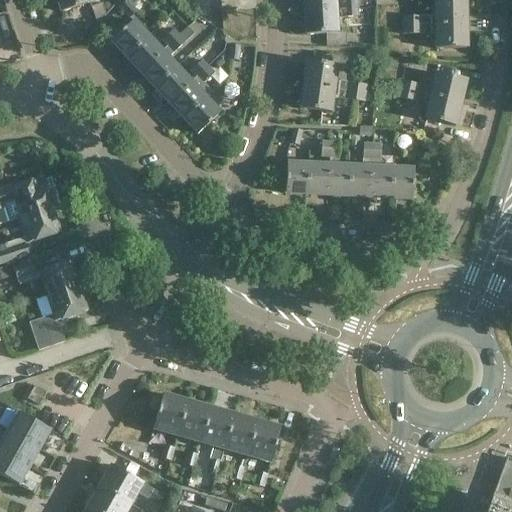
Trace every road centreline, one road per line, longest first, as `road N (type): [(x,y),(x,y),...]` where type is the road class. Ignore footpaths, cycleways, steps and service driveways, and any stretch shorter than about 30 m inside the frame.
road 1 (residential): [(288,511),(328,413),(175,364),(139,341)]
road 2 (residential): [(419,257),(445,238),(481,164),(504,60),(499,0)]
road 3 (residential): [(228,199),(82,60),(24,60)]
road 4 (residential): [(186,261),(38,93)]
road 5 (residential): [(228,199),(268,115),(281,39),(277,0)]
road 6 (residential): [(419,257),(286,243),(228,199)]
road 7 (residential): [(49,507),(139,341)]
road 8 (residential): [(257,305),(356,352),(394,383)]
road 9 (secondary): [(511,185),(456,306),(440,322)]
road 10 (residential): [(405,340),(257,305)]
road 11 (residential): [(128,329),(0,373)]
road 12 (secondary): [(484,339),(482,316),(511,223)]
